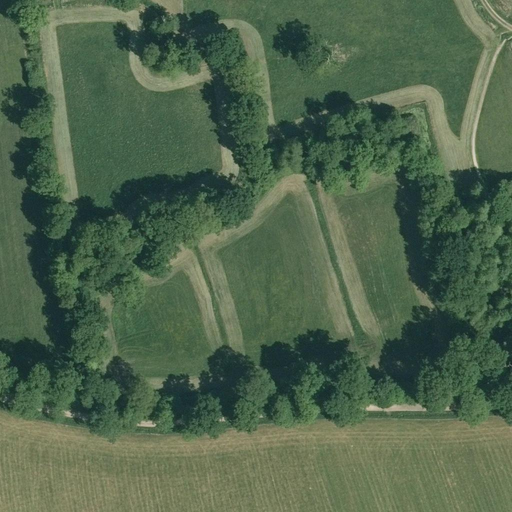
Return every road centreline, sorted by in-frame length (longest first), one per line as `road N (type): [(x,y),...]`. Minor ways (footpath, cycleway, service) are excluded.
road 1 (track): [(0,397),(145,422),(359,406)]
road 2 (track): [(359,406),(511,402)]
